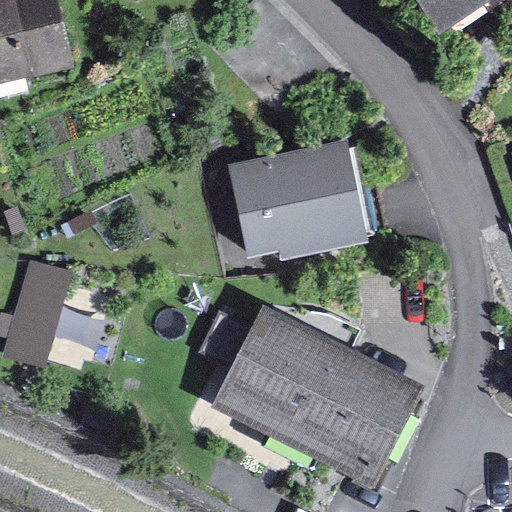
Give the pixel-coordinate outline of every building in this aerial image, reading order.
[(40,0),(0,8),(0,84),(65,71),(49,0),(40,0)] [(418,0),(440,32),(488,0),(418,0)] [(236,176),(251,254),(285,248),(287,260),(363,245),(344,154),(236,176)] [(30,269),(6,356),(40,365),(45,347),(105,363),(123,294),(30,269)] [(414,396),(266,322),(222,409),(370,483),(414,396)]
